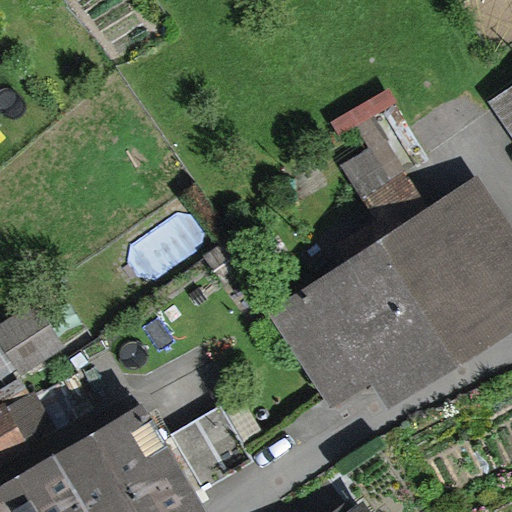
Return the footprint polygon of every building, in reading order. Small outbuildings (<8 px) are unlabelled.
[(511,80),(485,100),(511,138),(511,80)] [(371,210),(417,181),(358,91),(341,103),(355,124),(327,142),(371,210)] [(511,292),(511,222),(465,150),(417,181),(371,210),(253,287),(316,383),(357,356),(375,384),(501,303),(511,292)] [(32,311),(2,330),(24,364),(54,346),(32,311)] [(0,379),(24,364),(2,330),(0,331),(0,379)] [(16,384),(0,393),(0,455),(48,428),(30,396),(25,399),(16,384)] [(221,407),(172,435),(203,489),(252,462),(221,407)] [(137,415),(58,460),(84,506),(72,511),(182,511),(190,507),(137,415)] [(58,460),(57,459),(0,490),(0,511),(72,511),(84,506),(58,460)] [(373,511),(363,497),(352,506),(347,499),(328,511),(373,511)]
